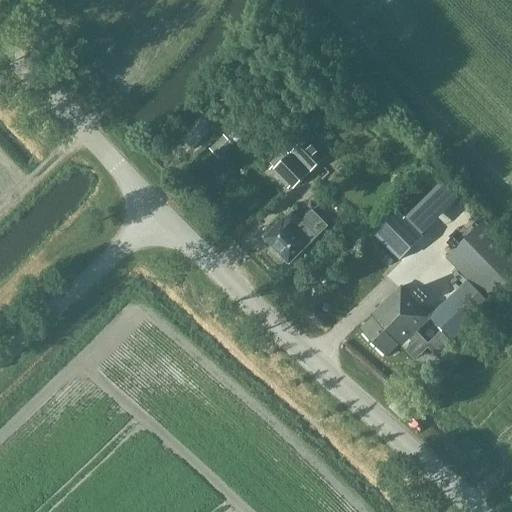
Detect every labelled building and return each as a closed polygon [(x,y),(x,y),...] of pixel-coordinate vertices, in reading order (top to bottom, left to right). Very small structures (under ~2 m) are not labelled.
[(359,114),(363,116),(367,115),(369,112),(367,108),(364,106),(360,107),(358,111),(359,114)] [(189,129),(199,139),(217,119),(207,110),(189,129)] [(252,121),(240,132),(247,139),(258,128),(252,121)] [(224,135),(210,150),(220,160),(234,146),(224,135)] [(294,188),(309,174),(326,158),(307,137),(275,168),(294,188)] [(400,258),(422,236),(397,210),(374,232),(400,258)] [(315,239),(326,229),(312,214),(302,224),(293,216),(282,226),(280,224),(263,241),(288,266),(308,247),(315,239)] [(452,339),(511,280),(511,248),(485,220),(447,257),(470,280),(431,317),(452,339)] [(400,350),(430,320),(399,289),(370,317),(373,320),(361,331),(386,357),(397,346),(400,350)]
